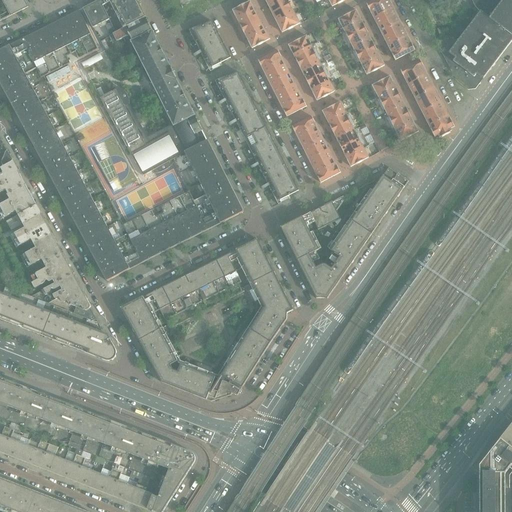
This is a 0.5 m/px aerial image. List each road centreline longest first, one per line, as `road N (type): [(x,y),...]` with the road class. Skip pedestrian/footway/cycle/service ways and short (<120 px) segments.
road 1 (residential): [(3,351),(17,378),(197,448),(199,468),(170,511)]
road 2 (residential): [(364,0),(244,61),(315,198)]
road 3 (residential): [(128,376),(229,407),(246,399),(306,309)]
road 4 (residential): [(0,109),(103,302)]
road 5 (secondary): [(199,427),(13,355)]
road 6 (residential): [(103,302),(265,223)]
road 7 (residential): [(328,326),(428,185)]
road 8 (residential): [(265,223),(190,73)]
road 9 (tertiary): [(511,379),(408,511)]
road 10 (secondary): [(380,511),(283,439),(258,431)]
road 11 (residential): [(475,120),(452,97),(402,0)]
road 12 (tertiary): [(429,511),(511,399)]
road 13 (residential): [(315,198),(392,161),(428,185)]
road 14 (residential): [(258,431),(328,326)]
road 15 (residential): [(0,465),(117,511)]
